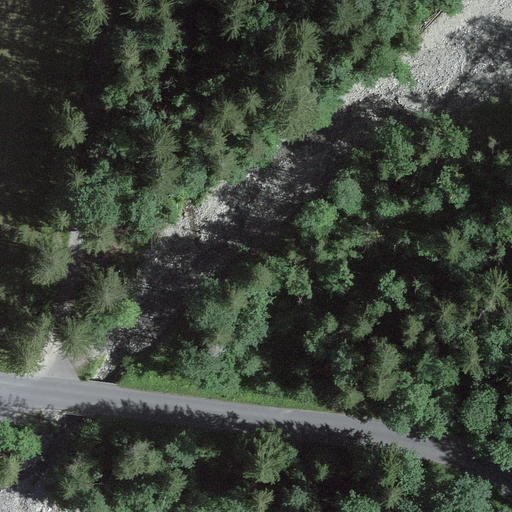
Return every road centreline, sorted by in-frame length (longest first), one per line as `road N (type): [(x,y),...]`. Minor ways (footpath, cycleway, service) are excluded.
road 1 (tertiary): [(0,390),(383,435),(472,458),(511,480)]
road 2 (track): [(121,0),(44,395)]
